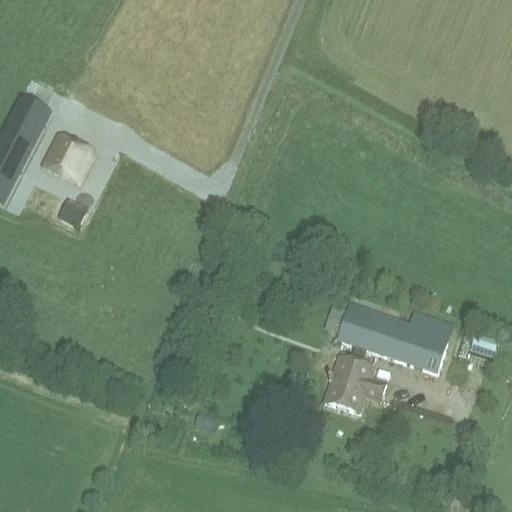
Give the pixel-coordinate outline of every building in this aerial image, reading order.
[(0,208),(3,210),(52,116),(22,100),(0,142),(0,208)] [(77,108),(69,122),(89,134),(97,120),(77,108)] [(61,137),(44,169),(79,187),(96,155),(61,137)] [(61,202),(54,220),(75,228),(82,210),(61,202)] [(338,346),(439,379),(457,329),(415,316),(408,332),(362,315),(356,328),(346,326),(338,346)] [(496,361),(499,343),(477,338),(472,357),(496,361)] [(375,372),(339,361),(325,406),(361,417),(366,400),(381,405),(387,387),(372,382),(375,372)]
